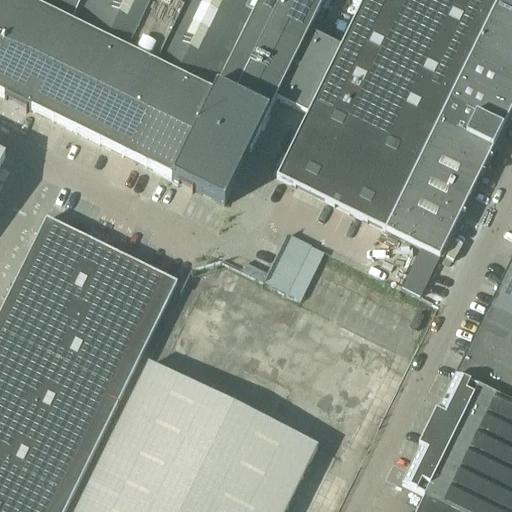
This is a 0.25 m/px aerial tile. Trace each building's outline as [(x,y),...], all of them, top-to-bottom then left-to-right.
[(276,102),(308,117),(341,50),(309,35),(325,0),(0,0),(0,98),(173,184),(173,183),(224,208),(276,102)] [(341,50),(308,117),(309,117),(276,185),(313,203),(415,252),(419,255),(439,264),(511,113),(511,0),(365,0),(341,50)] [(0,511),(66,511),(177,286),(46,222),(0,316),(0,511)] [(286,238),(262,287),(300,306),(324,257),(286,238)] [(420,300),(439,264),(419,255),(401,291),(420,300)] [(511,263),(453,384),(454,384),(511,412),(511,263)] [(76,511),(286,511),(317,451),(148,368),(76,511)] [(511,511),(511,412),(454,384),(400,493),(423,504),(419,511),(511,511)]
